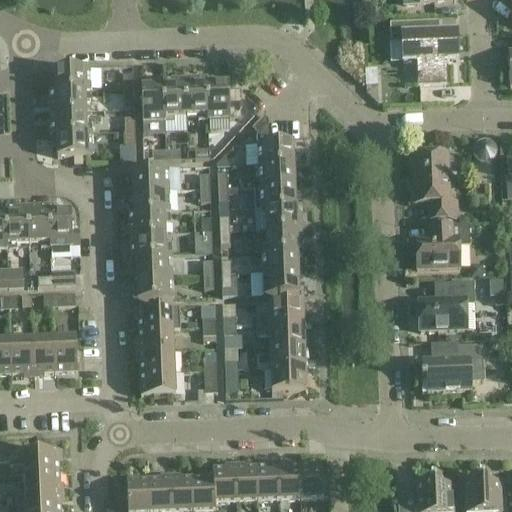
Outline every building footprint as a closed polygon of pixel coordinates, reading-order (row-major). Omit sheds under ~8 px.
[(402,26),(389,26),(390,46),(402,46),(403,67),(418,66),(419,89),(445,88),(444,65),(457,64),(456,36),(439,36),(438,24),(402,26)] [(48,86),(49,96),(90,94),(89,72),(53,74),(54,86),(48,86)] [(376,72),(364,73),(365,89),(377,89),(376,72)] [(122,79),(123,93),(133,93),(132,79),(122,79)] [(206,83),(184,84),(186,120),(198,119),(198,124),(207,124),(206,83)] [(206,83),(207,124),(242,123),(240,94),(228,94),(228,88),(215,88),(215,83),(206,83)] [(173,120),(186,120),(184,84),(163,85),(164,126),(174,125),(173,120)] [(142,127),(164,126),(163,85),(153,85),(153,91),(141,91),(142,127)] [(133,93),(123,93),(123,107),(133,107),(133,93)] [(90,104),(90,94),(49,96),(50,117),(85,116),(85,104),(90,104)] [(50,117),(51,139),(91,137),(91,128),(86,128),(85,116),(50,117)] [(256,137),(258,170),(299,168),(298,159),(293,159),(292,146),(268,147),(267,123),(263,119),(251,132),(256,137)] [(124,122),(124,136),(134,136),(134,122),(124,122)] [(135,150),(134,136),(124,136),(125,150),(135,150)] [(91,137),(51,139),(51,148),(56,148),(57,161),(92,160),(91,137)] [(166,155),(166,165),(180,164),(179,154),(172,155),(172,142),(165,143),(166,155)] [(209,163),(208,153),(194,154),(195,164),(209,163)] [(166,155),(152,155),(152,166),(166,165),(166,155)] [(448,191),(447,157),(412,159),(414,207),(429,206),(430,222),(456,221),(455,204),(447,205),(447,191),(448,191)] [(225,159),(216,168),(216,172),(229,171),(225,159)] [(258,170),(259,191),(294,190),(294,178),(299,178),(299,168),(258,170)] [(132,184),(133,196),(168,195),(167,173),(126,174),(127,185),(132,184)] [(209,179),(199,180),(199,194),(209,193),(209,179)] [(227,179),(217,179),(217,193),(227,193),(240,192),(240,186),(227,186),(227,179)] [(254,192),(255,213),(300,212),(300,202),(295,202),(294,190),(259,191),(254,192)] [(210,207),(209,193),(199,194),(200,208),(210,207)] [(228,199),(227,193),(217,193),(218,207),(228,207),(228,199)] [(128,209),(128,218),(169,217),(168,195),(133,196),(133,208),(128,209)] [(40,252),(50,252),(48,211),(26,212),(28,247),(40,247),(40,252)] [(58,211),(48,211),(50,252),(80,251),(79,234),(71,234),(70,215),(58,216),(58,211)] [(511,223),(511,211),(503,212),(504,224),(511,223)] [(26,212),(5,213),(7,253),(16,253),(16,248),(28,247),(26,212)] [(300,212),(255,213),(256,235),(266,234),(301,233),(300,212)] [(128,218),(129,240),(165,238),(164,226),(169,226),(169,217),(128,218)] [(218,222),(219,236),(229,236),(228,222),(218,222)] [(201,223),(201,237),(211,237),(211,223),(201,223)] [(470,250),(469,228),(453,229),(441,229),(441,242),(415,243),(416,273),(459,271),(458,250),(470,250)] [(302,255),(301,233),(266,234),(266,246),(261,247),(261,256),(302,255)] [(230,250),(229,236),(219,236),(220,250),(230,250)] [(211,237),(201,237),(202,251),(212,251),(211,237)] [(129,240),(130,261),(171,260),(170,250),(165,251),(165,238),(129,240)] [(261,256),(262,278),(298,276),(297,264),(302,264),(302,255),(261,256)] [(136,271),(136,283),(172,281),(171,260),(130,261),(130,271),(136,271)] [(220,266),(221,280),(231,279),(230,265),(220,266)] [(202,266),(203,280),(213,280),(212,266),(202,266)] [(482,268),(470,268),(470,280),(482,280),(482,268)] [(51,276),(51,281),(51,291),(75,290),(74,275),(51,276)] [(298,289),(298,276),(262,278),(263,300),(304,298),(303,288),(298,289)] [(231,293),(231,279),(221,280),(221,294),(231,293)] [(213,294),(213,280),(203,280),(203,294),(213,294)] [(51,281),(37,282),(37,292),(51,291),(51,281)] [(173,304),(172,281),(136,283),(137,295),(131,295),(132,305),(173,304)] [(0,293),(8,293),(8,283),(0,282),(0,293)] [(8,283),(8,293),(22,292),(22,282),(8,283)] [(501,284),(487,285),(488,299),(502,299),(501,284)] [(474,308),(473,286),(444,287),(444,303),(418,304),(419,336),(467,334),(466,308),(474,308)] [(74,298),(52,299),(52,312),(75,311),(74,298)] [(51,299),(43,299),(43,312),(52,312),(51,299)] [(8,301),(0,301),(0,313),(8,314),(8,301)] [(8,301),(8,314),(17,313),(16,301),(8,301)] [(268,308),(269,330),(305,329),(304,325),(303,325),(303,307),(268,308)] [(137,318),(137,335),(172,333),(171,312),(135,313),(135,318),(137,318)] [(223,331),(236,331),(236,322),(223,323),(223,331)] [(202,323),(202,332),(215,332),(214,323),(202,323)] [(269,330),(270,352),(304,351),(303,333),(305,333),(305,329),(269,330)] [(236,340),(236,331),(223,331),(223,340),(236,340)] [(215,340),(215,332),(202,332),(202,341),(215,340)] [(138,353),(137,353),(137,357),(173,356),(173,345),(172,333),(137,335),(138,345),(138,353)] [(237,340),(236,340),(223,340),(224,353),(237,353),(237,340)] [(75,342),(53,343),(55,377),(77,377),(75,342)] [(32,343),(11,344),(12,379),(29,379),(29,380),(33,380),(32,343)] [(37,378),(55,377),(53,343),(32,343),(33,380),(37,380),(37,378)] [(0,379),(12,379),(11,344),(0,344),(0,379)] [(483,385),(482,349),(455,350),(456,363),(421,365),(422,380),(421,380),(421,397),(471,395),(471,386),(483,385)] [(304,368),(304,351),(270,352),(270,373),(306,372),(306,368),(304,368)] [(173,356),(137,357),(137,361),(138,361),(139,378),(174,377),(173,356)] [(224,366),(224,375),(237,374),(237,366),(224,366)] [(203,367),(204,376),(216,375),(216,367),(203,367)] [(306,377),(306,372),(270,373),(271,395),(305,394),(305,377),(306,377)] [(238,397),(237,374),(224,375),(225,397),(238,397)] [(217,398),(216,375),(204,376),(204,398),(217,398)] [(175,399),(174,377),(139,378),(140,401),(175,399)] [(59,455),(23,456),(24,478),(59,477),(58,460),(59,460),(59,455)] [(257,506),(278,505),(277,469),(273,469),(273,470),(256,471),(257,506)] [(277,469),(278,505),(300,504),(299,469),(282,470),(282,469),(277,469)] [(321,469),(299,469),(300,504),(323,503),(321,469)] [(212,479),(215,507),(236,507),(234,470),(230,471),(230,472),(212,473),(212,479)] [(238,470),(234,470),(236,507),(257,506),(256,471),(239,472),(238,470)] [(59,477),(24,478),(25,500),(61,498),(61,494),(59,494),(59,477)] [(209,481),(190,482),(190,511),(214,511),(215,507),(212,479),(208,479),(209,481)] [(149,511),(171,511),(170,481),(165,481),(165,483),(148,483),(149,511)] [(174,481),(170,481),(171,511),(190,511),(190,482),(174,482),(174,481)] [(488,486),(488,481),(477,481),(477,482),(464,482),(464,511),(500,511),(500,485),(488,486)] [(127,511),(149,511),(148,483),(126,484),(127,511)] [(440,488),(440,483),(429,483),(415,484),(416,511),(452,511),(452,487),(440,488)] [(61,498),(25,500),(25,511),(60,511),(60,503),(61,503),(61,498)]
